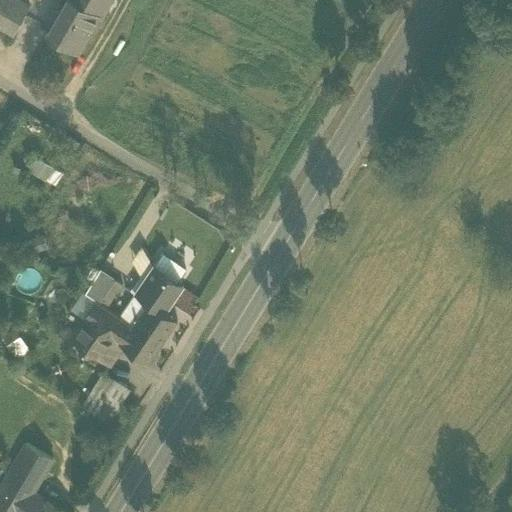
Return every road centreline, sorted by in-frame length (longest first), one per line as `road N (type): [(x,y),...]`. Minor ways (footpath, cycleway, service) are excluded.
road 1 (unclassified): [(281,247),(0,80)]
road 2 (primary): [(281,247),(121,511)]
road 3 (primary): [(433,0),(281,247)]
